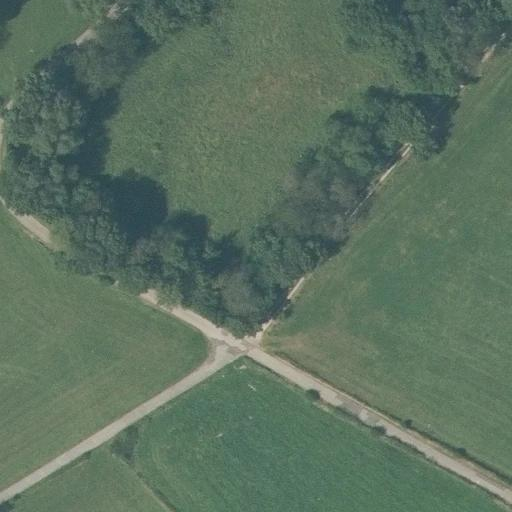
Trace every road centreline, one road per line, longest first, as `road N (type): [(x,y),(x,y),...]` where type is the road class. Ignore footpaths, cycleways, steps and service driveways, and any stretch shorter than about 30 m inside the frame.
road 1 (track): [(511,22),(244,348)]
road 2 (track): [(244,348),(511,499)]
road 3 (track): [(0,183),(12,206),(58,244),(244,348)]
road 4 (track): [(244,348),(0,500)]
road 5 (track): [(131,0),(0,123)]
